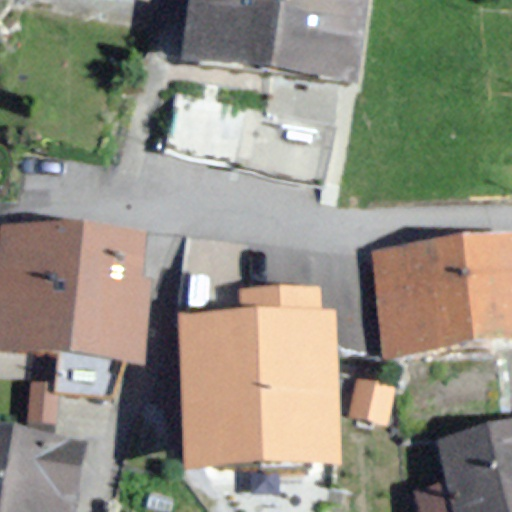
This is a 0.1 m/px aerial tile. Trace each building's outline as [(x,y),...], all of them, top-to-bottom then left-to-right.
[(363,0),(186,0),(179,66),(353,87),(363,0)] [(0,357),(140,370),(152,237),(7,224),(4,263),(0,262),(0,357)] [(511,235),(380,249),(391,356),(511,344),(511,235)] [(337,309),(177,314),(182,470),(341,465),(337,309)] [(52,423),(51,384),(24,384),(25,423),(52,423)] [(511,511),(511,418),(434,435),(443,476),(413,482),(419,511),(511,511)] [(69,511),(83,442),(0,426),(0,511),(69,511)]
